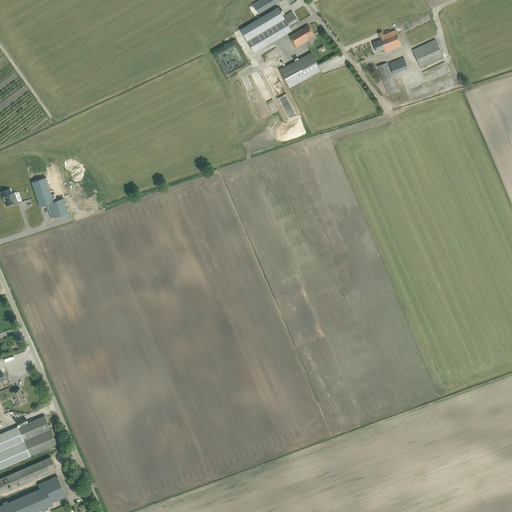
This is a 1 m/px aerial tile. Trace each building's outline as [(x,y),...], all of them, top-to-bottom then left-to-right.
[(259,0),(253,4),(258,13),(279,0),(259,0)] [(290,28),(283,16),(278,7),(240,30),(253,52),(291,30),(290,28)] [(290,28),(299,23),(292,11),(283,16),(290,28)] [(290,36),(296,47),(304,43),(305,43),(306,43),(306,42),(309,40),(307,37),(314,34),(309,25),(290,36)] [(384,49),(385,52),(402,46),(396,30),(384,35),(384,33),(383,33),(382,31),(378,33),(381,40),(373,43),(376,52),(384,49)] [(435,39),(412,50),(421,69),(444,58),(435,39)] [(290,88),(322,71),(312,52),(280,70),(290,88)] [(408,69),(404,58),(389,64),(393,75),(408,69)] [(377,66),(388,95),(398,91),(387,62),(377,66)] [(46,178),(32,183),(40,207),(50,204),(54,218),(69,213),(64,198),(54,202),(46,178)] [(10,190),(1,193),(3,198),(5,202),(6,206),(13,203),(14,205),(18,203),(15,193),(12,194),(10,190)] [(24,219),(40,215),(38,206),(22,210),(24,219)] [(24,397),(20,389),(11,392),(13,397),(14,396),(18,405),(22,404),(27,402),(25,396),(24,397)] [(0,468),(31,456),(31,455),(35,454),(35,453),(57,444),(53,435),(54,434),(52,429),(51,429),(50,428),(51,427),(50,424),(49,425),(45,416),(34,420),(33,418),(27,421),(28,423),(18,427),(18,426),(7,431),(2,433),(0,433),(0,468)] [(49,472),(51,471),(56,469),(51,457),(44,460),(0,479),(0,492),(49,471),(49,472)] [(0,511),(35,511),(53,504),(53,505),(52,503),(66,497),(57,476),(38,484),(40,489),(8,503),(8,501),(3,503),(3,505),(0,506),(0,511)]
